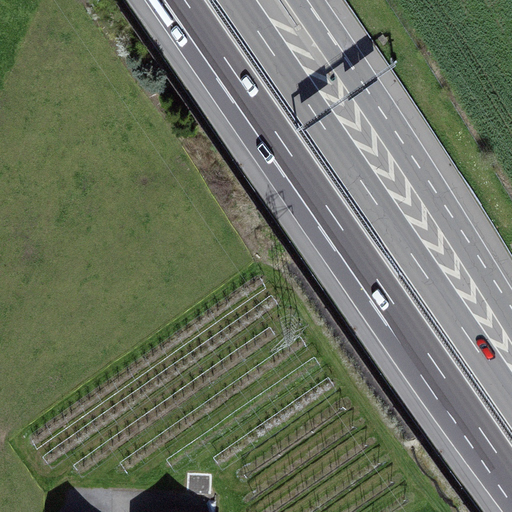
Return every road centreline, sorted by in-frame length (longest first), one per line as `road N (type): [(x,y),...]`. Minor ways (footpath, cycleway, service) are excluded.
road 1 (motorway): [(184,0),(511,475)]
road 2 (motorway): [(511,400),(236,0)]
road 3 (motorway): [(511,323),(296,0)]
